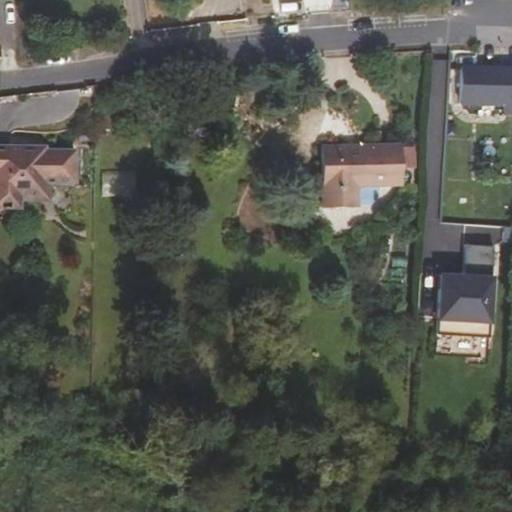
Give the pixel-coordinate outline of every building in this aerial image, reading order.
[(459,104),(469,105),(502,106),(501,116),(511,115),(511,69),(461,68),(459,104)] [(144,86),(127,88),(128,97),(115,99),(116,112),(146,108),(144,86)] [(502,106),(469,105),(469,114),(501,116),(502,106)] [(399,146),(321,148),(321,209),(356,209),(356,186),(400,185),(399,146)] [(43,154),(43,151),(0,150),(0,213),(16,213),(16,206),(32,206),(44,194),(44,188),(72,187),(72,155),(43,154)] [(438,276),(435,336),(486,339),(491,247),(463,246),(461,278),(438,276)]
